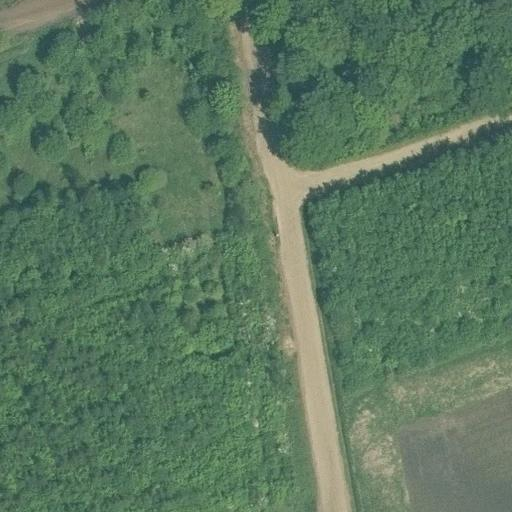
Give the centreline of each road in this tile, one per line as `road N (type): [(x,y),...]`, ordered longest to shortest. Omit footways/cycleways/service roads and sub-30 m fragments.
road 1 (track): [(281,198),(336,511)]
road 2 (track): [(281,198),(511,117)]
road 3 (track): [(245,0),(281,198)]
